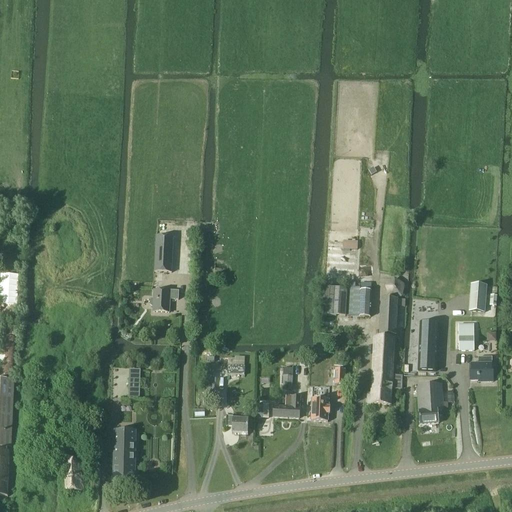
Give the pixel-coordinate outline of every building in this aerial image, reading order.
[(156,238),(154,273),(171,274),(173,239),(156,238)] [(401,298),(405,286),(394,279),(385,287),(390,299),(401,298)] [(360,284),(360,289),(348,288),(348,292),(346,317),(359,317),(359,318),(370,318),(371,284),(360,284)] [(485,314),(487,286),(471,285),(469,313),(485,314)] [(345,317),(347,290),(323,288),(321,316),(345,317)] [(178,301),(179,292),(170,292),(154,292),(154,300),(151,300),(150,301),(150,305),(151,307),(153,307),(153,313),(169,314),(170,300),(178,301)] [(381,299),(380,336),(395,337),(396,328),(397,307),(405,308),(405,300),(397,300),(381,299)] [(421,324),(418,372),(436,373),(439,325),(421,324)] [(458,326),(458,340),(458,352),(474,352),(474,340),(473,325),(458,326)] [(0,372),(0,377),(14,379),(18,328),(4,327),(0,372)] [(401,390),(401,377),(392,377),(394,339),(374,338),(371,395),(367,395),(367,404),(370,404),(370,405),(391,406),(392,390),(401,390)] [(319,347),(318,356),(326,356),(326,354),(330,354),(330,347),(326,347),(319,347)] [(470,366),(471,382),(484,382),(484,383),(493,383),(492,358),(478,358),(478,365),(470,366)] [(214,400),(215,366),(204,366),(203,400),(214,400)] [(245,367),(228,367),(227,376),(244,376),(245,367)] [(277,369),(277,377),(283,377),(282,387),(282,391),(292,391),(293,369),(277,369)] [(334,371),(334,386),(345,386),(345,371),(334,371)] [(0,447),(11,449),(12,434),(15,381),(0,380),(0,447)] [(437,412),(442,412),(441,386),(417,387),(420,425),(438,424),(437,412)] [(286,399),(285,409),(283,409),(274,408),(273,418),(286,419),(299,420),(300,398),(292,397),(292,395),(286,395),(286,397),(286,399)] [(311,400),(310,422),(328,423),(328,415),(330,415),(330,409),(328,409),(329,401),(311,400)] [(257,405),(256,419),(262,419),(268,419),(269,405),(263,405),(257,405)] [(248,436),(248,422),(233,421),(233,419),(226,418),(226,428),(232,429),(232,435),(248,436)] [(34,426),(33,448),(54,448),(55,426),(34,426)] [(134,490),(135,464),(135,433),(114,432),(113,490),(134,490)] [(0,497),(8,498),(9,453),(0,452),(0,497)] [(88,457),(64,458),(66,494),(89,493),(88,457)] [(40,477),(49,477),(48,464),(39,464),(40,477)]
